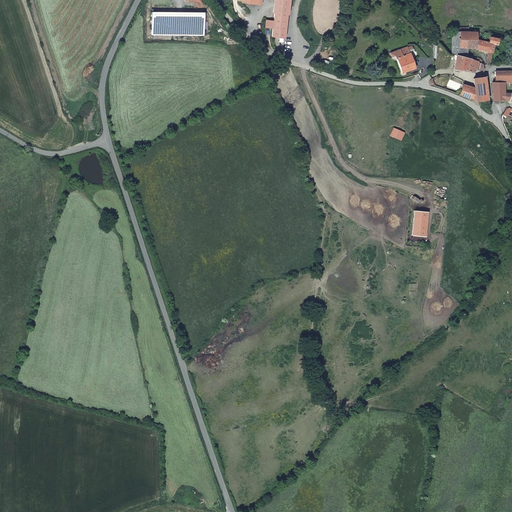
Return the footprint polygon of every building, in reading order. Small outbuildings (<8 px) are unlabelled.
[(288,0),(274,0),(273,14),(274,14),(272,38),(285,39),(287,16),(288,16),(290,1),(289,1),(288,0)] [(205,9),(154,8),(153,31),(205,32),(205,9)] [(475,32),(457,32),(456,40),(449,39),(446,53),(453,56),(462,59),(463,48),(472,49),(472,51),(489,54),(491,45),(493,46),(495,38),(487,37),(486,43),(484,43),(485,40),(481,40),(480,42),(474,41),(475,32)] [(456,40),(457,32),(450,32),(449,39),(456,40)] [(401,69),(414,64),(409,50),(408,50),(406,44),(389,50),(391,54),(394,55),(396,55),(401,69)] [(453,56),(451,66),(451,71),(456,72),(457,70),(470,73),(473,67),(477,70),(481,71),(481,67),(478,67),(474,63),(472,62),(462,59),(453,56)] [(481,67),(480,66),(480,62),(474,59),(472,62),(474,63),(478,67),(481,67)] [(490,85),(503,84),(503,81),(502,72),(490,73),(490,85)] [(502,72),(503,81),(511,80),(511,75),(511,72),(502,72)] [(463,86),(460,96),(477,104),(486,101),(482,78),(472,79),(474,90),(463,86)] [(491,96),(493,102),(503,102),(503,93),(503,84),(490,85),(491,96)] [(428,207),(414,206),(412,231),(426,232),(428,207)]
